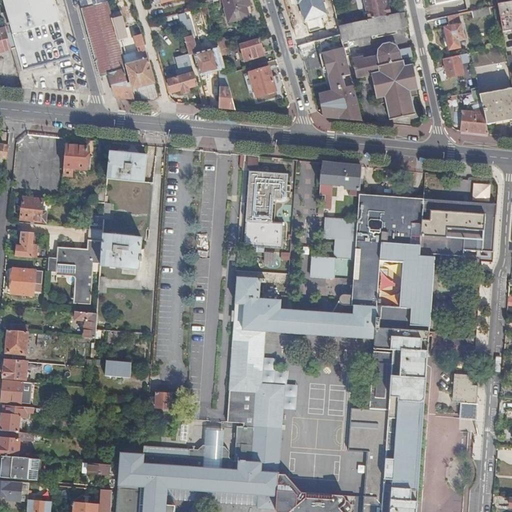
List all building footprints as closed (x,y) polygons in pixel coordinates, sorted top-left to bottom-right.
[(71,58),(55,0),(0,0),(0,7),(6,29),(12,49),(16,48),(23,71),(71,58)] [(126,70),(124,60),(118,41),(113,19),(107,0),(78,0),(99,77),(109,74),(124,71),(126,70)] [(249,1),(248,0),(224,0),(227,8),(225,9),(228,23),(249,17),(245,2),(249,1)] [(364,0),(369,20),(393,15),(390,4),(388,5),(387,0),(364,0)] [(511,0),(501,0),(502,3),(497,4),(498,6),(503,32),(511,30),(511,0)] [(318,10),(323,29),(339,25),(334,6),(318,10)] [(489,7),(472,11),(473,16),(490,13),(489,7)] [(409,27),(406,12),(399,13),(402,28),(409,27)] [(178,15),(181,28),(184,37),(195,34),(191,20),(187,21),(185,13),(178,15)] [(402,28),(399,13),(393,15),(369,20),(339,26),(341,33),(343,42),(402,29),(402,28)] [(459,14),(448,16),(450,26),(444,28),(450,50),(460,48),(460,41),(465,39),(462,24),(461,24),(459,14)] [(178,15),(166,18),(169,31),(181,28),(178,15)] [(113,19),(118,41),(128,39),(123,16),(113,19)] [(323,29),(318,31),(318,33),(317,34),(318,40),(321,39),(341,33),(339,26),(339,25),(323,29)] [(4,52),(12,49),(6,29),(0,30),(0,56),(2,56),(3,54),(4,52)] [(318,31),(296,38),(299,45),(318,40),(317,34),(318,33),(318,31)] [(328,64),(306,71),(309,82),(328,76),(335,75),(350,70),(346,56),(344,46),(343,42),(341,33),(321,39),(328,64)] [(159,98),(142,35),(135,37),(137,47),(138,47),(139,50),(142,50),(145,60),(129,65),(127,59),(124,60),(126,70),(129,80),(134,100),(154,102),(159,98)] [(200,76),(218,72),(223,70),(218,51),(218,48),(197,54),(194,46),(195,46),(193,37),(184,39),(189,54),(189,56),(194,55),(200,76)] [(263,56),(258,39),(240,45),(245,61),(263,56)] [(318,40),(299,45),(306,71),(328,64),(321,39),(318,40)] [(218,51),(232,47),(230,40),(217,44),(218,48),(218,51)] [(418,88),(413,65),(411,65),(409,59),(402,60),(399,50),(396,45),(390,43),(384,44),(379,50),(378,57),(364,60),(363,57),(353,59),(357,78),(372,75),(377,98),(379,98),(381,104),(387,102),(388,109),(387,110),(388,111),(389,111),(390,119),(397,118),(408,116),(415,114),(411,98),(416,97),(417,95),(416,89),(418,88)] [(12,49),(18,73),(23,71),(16,48),(12,49)] [(412,57),(411,48),(402,50),(403,58),(412,57)] [(467,53),(444,58),(448,77),(463,73),(461,62),(469,61),(467,53)] [(197,86),(189,56),(189,54),(176,58),(179,70),(177,71),(178,78),(168,81),(171,93),(181,90),(182,94),(189,92),(188,88),(197,86)] [(269,67),(249,74),(254,93),(256,97),(276,92),(269,67)] [(225,75),(223,70),(218,72),(219,79),(220,93),(219,108),(234,110),(225,75)] [(326,118),(363,121),(350,70),(335,75),(341,98),(334,98),(322,99),(326,118)] [(115,98),(134,100),(129,80),(127,81),(124,71),(109,74),(115,98)] [(254,93),(249,74),(244,75),(249,94),(254,93)] [(341,98),(335,75),(328,76),(334,98),(341,98)] [(511,119),(511,87),(479,94),(478,88),(471,89),(472,93),(473,100),(480,99),(482,109),(486,125),(511,119)] [(461,124),(461,131),(488,134),(486,125),(482,109),(473,111),(463,110),(462,113),(455,112),(454,123),(461,124)] [(0,159),(7,160),(9,145),(0,143),(0,159)] [(88,147),(66,145),(64,176),(72,177),(73,168),(86,170),(88,147)] [(147,156),(109,152),(107,178),(144,182),(147,156)] [(361,167),(323,163),(322,171),(321,171),(320,195),(332,196),(332,185),(345,186),(345,190),(351,190),(349,196),(359,197),(359,194),(361,167)] [(288,175),(250,172),(245,245),(282,248),(284,223),(275,222),(276,199),(286,199),(287,192),(291,192),(291,186),(288,185),(288,175)] [(97,188),(96,203),(97,203),(104,204),(104,203),(106,189),(97,188)] [(386,196),(359,194),(359,197),(357,221),(355,255),(381,257),(381,243),(382,243),(386,196)] [(424,199),(386,196),(382,243),(420,246),(424,199)] [(44,200),(23,197),(20,220),(45,223),(46,221),(47,213),(46,212),(43,211),(44,200)] [(380,261),(408,263),(405,308),(377,306),(375,339),(374,349),(394,350),(394,353),(374,352),(370,409),(390,411),(382,511),(416,511),(435,255),(463,257),(464,251),(493,252),(497,205),(424,199),(420,246),(382,243),(381,243),(381,257),(380,261)] [(90,216),(89,229),(103,230),(103,219),(104,204),(97,203),(95,216),(90,216)] [(338,258),(354,259),(355,255),(357,221),(326,218),(325,238),(336,239),(334,254),(338,258)] [(103,230),(89,229),(88,249),(81,249),(80,253),(74,252),(75,248),(58,247),(57,258),(49,257),(48,271),(56,272),(63,271),(68,271),(69,270),(70,269),(71,268),(72,267),(74,266),(76,265),(77,265),(79,265),(78,273),(76,303),(90,304),(93,262),(100,263),(103,234),(103,230)] [(141,238),(103,234),(100,263),(100,264),(108,264),(108,267),(121,268),(122,265),(138,267),(139,262),(142,262),(143,256),(139,256),(141,238)] [(17,246),(16,256),(36,258),(36,255),(32,255),(33,252),(36,253),(37,253),(38,246),(33,245),(33,244),(22,243),(22,246),(17,246)] [(380,261),(381,257),(355,255),(351,304),(377,306),(380,261)] [(316,257),(315,276),(334,278),(335,258),(316,257)] [(56,272),(78,273),(79,265),(77,265),(76,265),(74,266),(72,267),(71,268),(70,269),(69,270),(68,271),(63,271),(56,272)] [(491,267),(481,266),(475,332),(486,333),(491,267)] [(39,271),(13,268),(11,293),(34,296),(35,283),(38,284),(39,271)] [(237,277),(228,422),(244,423),(243,427),(282,430),(285,385),(262,384),(265,331),(375,339),(377,306),(351,304),(352,295),(344,295),(342,295),(341,296),(340,296),(339,298),(339,299),(339,301),(340,303),(342,305),(344,305),(346,305),(346,314),(332,313),(294,311),(295,298),(282,297),(281,301),(263,299),(263,294),(259,294),(260,282),(266,282),(266,280),(260,279),(237,277)] [(339,301),(332,313),(346,314),(346,305),(344,305),(342,305),(340,303),(339,301)] [(97,314),(76,312),(75,320),(85,321),(84,337),(95,338),(96,329),(97,314)] [(10,323),(10,331),(22,332),(23,324),(10,323)] [(10,331),(8,331),(6,353),(26,354),(28,333),(22,332),(10,331)] [(44,347),(45,334),(37,333),(36,347),(44,347)] [(27,362),(5,360),(4,378),(26,379),(27,362)] [(131,378),(132,362),(106,360),(105,376),(131,378)] [(457,398),(457,403),(461,404),(460,419),(476,421),(478,378),(478,377),(477,376),(472,376),(454,375),(452,398),(457,398)] [(23,382),(3,380),(2,402),(21,403),(23,382)] [(171,409),(172,393),(157,392),(155,408),(171,409)] [(34,414),(35,408),(4,406),(3,415),(2,414),(0,430),(2,431),(19,432),(20,418),(27,419),(27,413),(34,414)] [(369,409),(350,408),(347,449),(367,451),(369,409)] [(362,511),(382,511),(390,411),(370,409),(369,409),(367,451),(362,511)] [(282,430),(243,427),(237,427),(234,464),(229,461),(230,455),(225,449),(223,449),(205,448),(203,447),(198,452),(146,448),(145,455),(121,453),(116,511),(173,511),(174,507),(166,507),(166,489),(211,492),(258,495),(258,508),(276,509),(276,511),(350,511),(352,511),(352,510),(353,508),(352,506),(351,504),(350,503),(348,502),(345,502),(346,500),(346,498),(345,497),(343,496),(302,493),(286,491),(285,489),(284,487),(282,486),(281,485),(278,486),(278,478),(279,473),(282,430)] [(21,432),(19,432),(2,431),(1,438),(20,439),(21,432)] [(224,434),(206,433),(205,448),(223,449),(224,434)] [(0,455),(3,456),(18,457),(20,439),(1,438),(0,437),(0,455)] [(3,456),(1,478),(29,480),(31,458),(18,457),(3,456)] [(31,458),(29,480),(30,480),(38,481),(39,458),(32,458),(31,458)] [(117,474),(118,465),(88,463),(88,473),(109,475),(109,473),(117,474)] [(286,491),(302,493),(286,478),(278,478),(278,486),(281,485),(282,486),(284,487),(285,489),(286,491)] [(30,483),(0,480),(0,496),(7,497),(7,500),(28,502),(28,500),(30,483)] [(110,511),(112,491),(101,490),(101,504),(98,504),(98,505),(74,503),(73,511),(110,511)] [(50,511),(52,503),(28,500),(28,502),(26,511),(50,511)]
